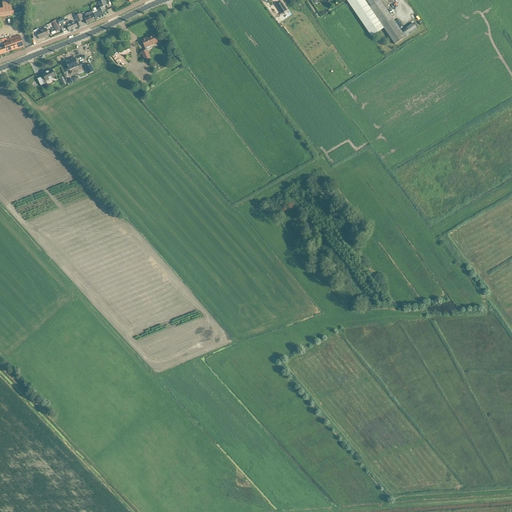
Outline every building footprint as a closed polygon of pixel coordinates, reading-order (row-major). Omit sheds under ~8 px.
[(3,8),(0,8),(0,16),(11,16),(10,2),(10,1),(10,0),(3,0),(2,0),(3,2),(3,8)] [(99,9),(93,12),(94,15),(94,16),(96,20),(106,16),(103,7),(107,6),(105,1),(104,0),(103,0),(98,2),(101,8),(99,9)] [(413,23),(401,31),(387,10),(389,8),(388,6),(394,1),(393,0),(346,0),(371,37),(384,28),(395,45),(418,29),(413,23)] [(281,2),(276,6),(282,14),(287,11),(281,2)] [(95,21),(93,16),(94,15),(92,11),(85,15),(87,18),(85,19),(87,24),(95,21)] [(78,27),(76,23),(75,22),(71,24),(69,20),(65,22),(63,18),(57,21),(60,27),(60,26),(61,28),(63,33),(68,31),(64,23),(65,22),(69,31),(78,27)] [(57,20),(53,22),(54,26),(56,32),(61,30),(59,25),(57,20)] [(49,35),(47,31),(46,29),(39,32),(38,29),(34,31),(34,32),(31,33),(32,39),(36,38),(35,37),(38,36),(39,39),(49,35)] [(158,42),(156,39),(154,35),(148,38),(142,41),(145,48),(146,50),(151,48),(150,46),(158,42)] [(0,54),(24,46),(22,42),(20,36),(7,40),(6,38),(2,40),(5,46),(0,48),(0,54)] [(146,61),(150,59),(146,50),(142,52),(146,61)] [(118,54),(113,58),(118,65),(121,63),(123,67),(126,64),(123,60),(118,54)] [(72,59),(66,62),(69,70),(79,66),(75,58),(72,59)] [(94,72),(91,64),(85,67),(88,74),(94,72)] [(55,77),(52,70),(42,74),(44,77),(41,78),(41,77),(37,79),(41,86),(44,84),(43,82),(45,80),(46,81),(49,80),(49,81),(53,79),(53,78),(55,77)]
